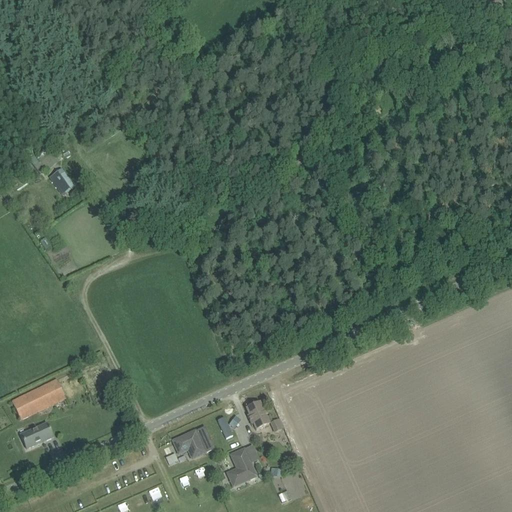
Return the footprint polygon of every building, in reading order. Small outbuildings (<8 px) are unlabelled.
[(51,143),(47,135),(33,144),(44,160),(49,167),(50,169),(55,166),(47,155),(51,151),(53,150),(49,145),(51,143)] [(63,176),(56,180),(65,193),(72,188),(63,176)] [(21,421),(66,399),(57,381),(12,403),(21,421)] [(255,432),(262,428),(269,425),(266,419),(260,404),(247,410),(250,417),(248,417),(255,432)] [(241,421),(236,417),(229,426),(234,430),(235,429),(241,421)] [(224,419),(218,422),(226,440),(233,437),(224,419)] [(273,423),(276,433),(285,430),(282,420),(273,423)] [(47,425),(21,437),(27,450),(53,439),(47,425)] [(195,433),(196,435),(175,444),(174,442),(173,443),(179,456),(188,452),(192,461),(205,455),(195,432),(195,433)] [(256,478),(244,451),(231,457),(237,471),(227,475),(233,488),(256,478)] [(175,455),(166,459),(169,467),(178,463),(175,455)] [(198,481),(204,479),(202,471),(195,473),(198,481)] [(154,505),(163,501),(157,488),(148,492),(154,505)] [(133,499),(137,509),(147,505),(143,495),(133,499)]
